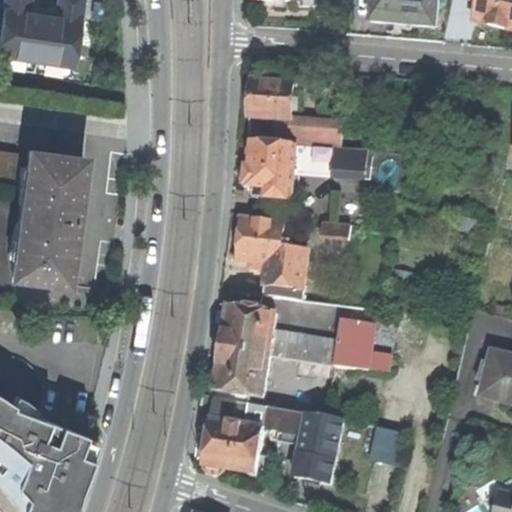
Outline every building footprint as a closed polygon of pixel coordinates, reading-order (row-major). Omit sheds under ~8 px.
[(5,0),(0,33),(0,56),(73,67),(83,0),(59,0),(57,16),(52,16),(35,13),(29,12),(30,0),(5,0)] [(257,0),(257,3),(298,4),(298,9),(313,9),(313,0),(257,0)] [(401,28),(429,29),(429,0),(366,0),(366,27),(401,28)] [(511,34),(511,0),(472,0),(471,6),(478,7),(475,27),(496,31),(511,34)] [(0,66),(72,78),(73,67),(0,56),(0,66)] [(248,121),(288,123),(291,86),(250,83),(249,106),(248,121)] [(343,130),(309,128),(307,148),(335,150),(341,151),(343,130)] [(265,200),(291,202),(296,148),(249,144),(248,155),(248,163),(245,165),(245,172),(240,172),(240,184),(243,185),(243,188),(265,190),(265,200)] [(365,153),(341,151),(335,150),(333,169),(363,172),(365,153)] [(28,151),(27,156),(23,188),(21,205),(18,222),(13,259),(11,277),(66,284),(73,229),(83,158),(28,151)] [(0,152),(0,184),(17,187),(23,188),(27,156),(0,152)] [(7,258),(13,259),(18,222),(15,221),(10,235),(7,258)] [(309,253),(284,250),(286,224),(243,222),(240,243),(238,263),(250,264),(250,271),(265,272),(264,298),(302,303),(309,253)] [(323,224),(323,239),(351,240),(351,226),(323,224)] [(224,339),(223,349),(271,357),(277,315),(259,312),(260,309),(246,307),(246,310),(229,307),(224,339)] [(338,344),(335,366),(369,372),(370,370),(372,355),(376,326),(341,321),(338,344)] [(298,362),(335,366),(338,344),(281,335),(277,339),(275,358),(298,362)] [(216,391),(215,399),(248,404),(249,397),(264,399),(271,357),(223,349),(219,373),(216,391)] [(511,356),(494,352),(486,380),(482,397),(511,404),(511,356)] [(392,358),(372,355),(370,370),(390,373),(392,358)] [(332,381),(335,366),(298,362),(296,374),(332,381)] [(14,394),(11,402),(10,407),(40,418),(36,410),(26,401),(14,394)] [(0,486),(17,506),(21,511),(70,511),(76,498),(91,459),(77,454),(83,439),(84,434),(40,418),(10,407),(11,402),(0,396),(0,486)] [(245,426),(248,404),(215,399),(213,421),(245,426)] [(248,404),(245,426),(264,429),(268,408),(248,404)] [(268,408),(264,429),(278,431),(277,437),(303,442),(309,415),(268,408)] [(309,415),(303,442),(301,455),(296,478),(333,486),(346,423),(309,415)] [(227,471),(258,476),(261,456),(264,429),(245,426),(213,421),(211,421),(208,439),(204,466),(206,470),(208,474),(213,476),(217,477),(221,477),(224,475),(227,471)] [(406,435),(378,430),(371,462),(400,468),(406,435)] [(96,443),(83,439),(77,454),(91,459),(96,443)] [(261,456),(258,476),(270,477),(273,458),(261,456)] [(511,511),(511,496),(503,494),(498,511),(511,511)]
